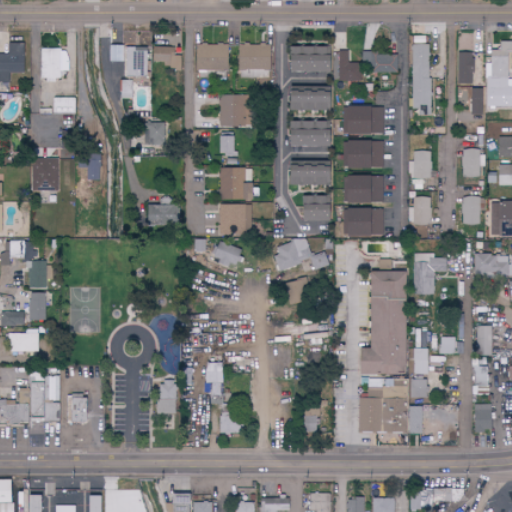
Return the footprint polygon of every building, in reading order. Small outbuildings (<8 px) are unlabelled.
[(488,78),(505,79),(506,51),(511,52),(511,42),(511,41),(498,41),(497,50),(489,50),(488,78)] [(24,73),(24,43),(7,43),(7,54),(0,54),(0,82),(7,82),(8,73),(24,73)] [(237,70),(250,71),(250,78),(264,78),(264,71),(269,71),(270,45),(238,44),(237,70)] [(410,108),(417,108),(417,115),(428,115),(429,44),(410,44),(410,108)] [(194,70),(226,71),(227,45),(194,45),(194,70)] [(145,77),(144,46),(107,47),(108,61),(125,61),(125,77),(145,77)] [(179,58),(172,58),(173,47),(151,46),(150,62),(179,64),(179,58)] [(329,46),(284,46),(284,80),(296,80),(296,77),(329,77),(329,46)] [(67,70),(67,49),(40,49),(40,80),(58,80),(58,70),(67,70)] [(359,63),(347,63),(347,51),(337,51),(338,81),(360,81),(359,63)] [(472,82),(472,52),(461,53),(462,82),(472,82)] [(396,54),(361,53),(360,66),(369,66),(369,73),(380,73),(380,84),(396,84),(396,54)] [(131,81),(120,80),(120,98),(131,98),(131,81)] [(327,87),(294,86),(294,90),(282,90),(281,110),(326,111),(327,87)] [(481,114),(482,87),(470,87),(469,114),(481,114)] [(218,126),(244,127),(245,95),(219,95),(218,126)] [(72,98),(51,98),(51,114),(72,114),(72,98)] [(342,107),(342,134),(383,133),(382,106),(342,107)] [(163,123),(143,123),(143,144),(163,145),(163,123)] [(231,135),(216,136),(216,152),(231,152),(231,135)] [(511,156),(511,136),(497,137),(496,157),(511,156)] [(383,141),(342,140),(342,167),(382,168),(383,141)] [(479,149),(460,149),(460,177),(479,177),(479,149)] [(430,178),(429,151),(412,151),(413,179),(430,178)] [(86,180),(100,180),(99,154),(78,154),(78,168),(85,168),(86,180)] [(58,191),(57,158),(31,159),(31,191),(58,191)] [(321,185),(321,175),(326,176),(326,161),(283,160),(283,184),(321,185)] [(511,164),(497,165),(497,185),(511,184),(511,164)] [(251,169),(218,168),(218,199),(249,200),(249,182),(251,182),(251,169)] [(342,203),(382,202),(381,175),(341,176),(342,203)] [(297,195),(296,219),(329,220),(330,196),(297,195)] [(429,225),(429,197),(413,197),(412,225),(429,225)] [(479,211),(485,211),(485,197),(462,197),(461,224),(478,224),(479,211)] [(511,217),(511,218),(511,202),(490,202),(489,236),(511,236),(511,217)] [(176,225),(177,205),(145,205),(144,225),(176,225)] [(250,205),(217,205),(217,233),(250,234),(250,205)] [(382,208),(342,207),(341,235),(381,236),(382,208)] [(285,233),(310,232),(310,221),(297,221),(297,216),(285,217),(285,233)] [(274,246),(277,256),(273,257),(276,269),(309,261),(303,238),(274,246)] [(34,259),(34,240),(9,241),(10,260),(34,259)] [(204,240),(194,240),(194,251),(204,251),(204,240)] [(209,258),(234,267),(240,250),(216,241),(209,258)] [(399,258),(399,246),(382,245),(382,253),(387,253),(387,258),(399,258)] [(308,255),(313,270),(327,265),(322,250),(308,255)] [(0,265),(9,265),(8,252),(0,252),(0,265)] [(433,254),(412,253),(411,294),(432,295),(432,272),(444,272),(445,258),(433,258),(433,254)] [(508,254),(473,255),(473,275),(508,275),(508,254)] [(46,287),(45,261),(28,262),(29,288),(46,287)] [(402,271),(366,271),(365,348),(355,348),(355,374),(401,374),(402,271)] [(28,320),(44,320),(44,293),(28,293),(28,320)] [(0,325),(25,326),(25,312),(0,311),(0,325)] [(491,334),(491,326),(477,326),(476,352),(499,353),(499,334),(491,334)] [(38,352),(38,334),(9,334),(9,351),(38,352)] [(455,338),(439,337),(439,354),(454,354),(455,338)] [(427,349),(414,348),(413,374),(426,375),(427,349)] [(210,404),(221,404),(220,363),(207,363),(207,371),(204,372),(204,385),(203,385),(203,395),(210,395),(210,404)] [(487,366),(476,367),(476,389),(487,389),(487,366)] [(410,398),(427,397),(426,379),(409,380),(410,398)] [(164,380),(174,380),(174,384),(178,384),(178,415),(157,415),(157,399),(160,399),(160,384),(164,384),(164,380)] [(0,400),(0,422),(45,423),(45,422),(58,422),(58,403),(44,403),(44,383),(28,382),(28,393),(18,393),(17,400),(0,400)] [(72,398),(71,423),(84,423),(84,398),(72,398)] [(356,432),(404,434),(405,402),(392,402),(393,399),(357,398),(356,432)] [(490,431),(490,405),(473,404),(473,430),(490,431)] [(422,407),(411,406),(410,433),(421,434),(422,407)] [(302,412),(303,433),(317,432),(316,411),(302,412)] [(219,416),(219,433),(238,434),(239,417),(219,416)] [(433,488),(434,502),(451,501),(450,488),(433,488)] [(432,509),(432,491),(403,492),(404,510),(432,509)] [(324,511),(326,495),(309,494),(307,510),(316,511),(315,511),(324,511)] [(36,511),(36,495),(25,495),(25,511),(36,511)] [(183,511),(183,495),(167,495),(167,511),(183,511)] [(96,511),(97,496),(85,496),(84,511),(96,511)] [(362,511),(363,497),(348,497),(347,511),(362,511)] [(261,511),(277,511),(289,511),(289,498),(261,499),(261,511)] [(392,511),(393,499),(372,498),(371,511),(392,511)] [(192,511),(210,511),(211,503),(193,502),(192,511)] [(235,511),(254,511),(254,502),(235,503),(235,511)] [(10,511),(10,504),(0,503),(0,511),(10,511)]
